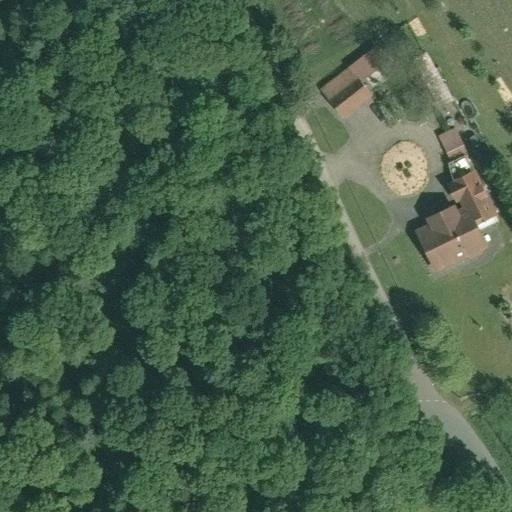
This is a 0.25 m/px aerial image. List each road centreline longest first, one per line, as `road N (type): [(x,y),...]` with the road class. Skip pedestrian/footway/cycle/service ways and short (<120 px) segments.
road 1 (residential): [(423,411),(314,198),(288,129)]
road 2 (residential): [(505,511),(460,447),(423,411)]
